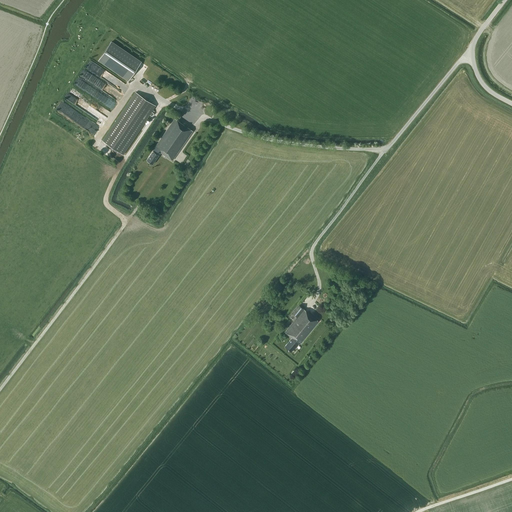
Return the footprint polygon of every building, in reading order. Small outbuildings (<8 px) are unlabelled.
[(141,61),(111,41),(98,60),(128,81),(141,61)] [(103,140),(122,153),(149,115),(152,116),(154,113),(152,112),(156,105),(155,105),(145,97),(144,97),(136,92),(134,94),(134,95),(125,108),(103,140)] [(63,100),(57,109),(65,114),(67,111),(71,105),(63,100)] [(193,131),(175,118),(154,148),(155,148),(146,160),(152,164),(159,155),(159,154),(160,152),(172,160),(193,131)] [(318,321),(298,304),(291,314),(296,318),(285,332),(292,338),(285,346),(291,352),(298,343),(299,344),(318,321)]
